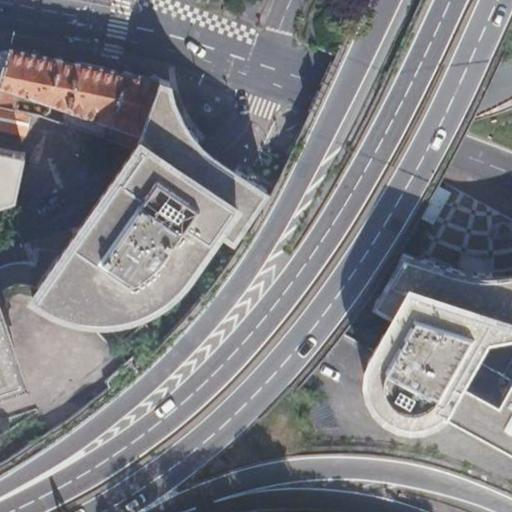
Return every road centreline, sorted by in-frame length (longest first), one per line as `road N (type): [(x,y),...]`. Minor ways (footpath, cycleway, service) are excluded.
road 1 (trunk): [(447,0),(385,131),(266,323),(136,437),(12,511)]
road 2 (trunk): [(100,511),(179,461),(253,398),(346,289),(422,156),(496,0)]
road 3 (trunk): [(388,0),(304,181),(265,244),(159,374),(0,503)]
road 4 (unclassified): [(265,70),(245,127),(209,161),(0,238)]
road 5 (trunk): [(209,509),(248,478),(319,467),(392,471),(510,511)]
road 6 (primary): [(209,509),(320,501),(394,511)]
road 7 (primary): [(0,5),(158,37)]
road 8 (primary): [(265,70),(401,128)]
road 9 (unknown): [(146,0),(238,31),(265,70)]
road 10 (primary): [(511,174),(483,158),(472,135),(477,117),(511,89)]
road 11 (primary): [(401,128),(511,175)]
